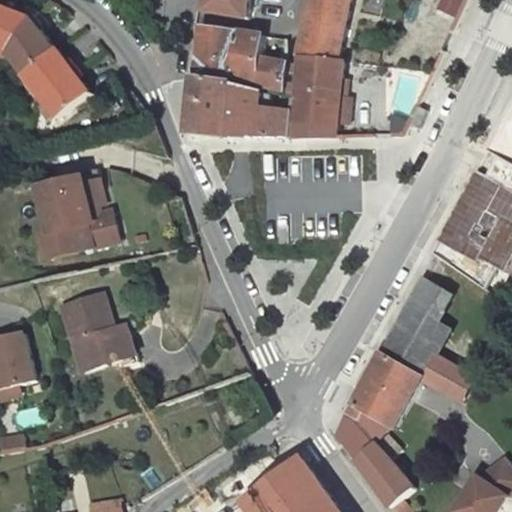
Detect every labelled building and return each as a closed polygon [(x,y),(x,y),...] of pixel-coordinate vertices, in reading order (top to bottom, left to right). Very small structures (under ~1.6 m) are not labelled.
[(208,0),(207,12),(251,20),(253,0),(208,0)] [(314,0),(312,13),(301,57),(301,58),(304,58),(340,63),(354,0),(314,0)] [(427,0),(419,17),(455,34),(471,0),(427,0)] [(23,16),(0,6),(0,48),(11,53),(35,21),(23,16)] [(25,11),(23,16),(35,21),(38,17),(25,11)] [(47,28),(38,17),(35,21),(43,31),(47,28)] [(43,31),(35,21),(11,53),(28,75),(59,52),(43,31)] [(241,33),(204,27),(201,54),(198,79),(236,84),(236,82),(241,33)] [(268,37),(241,33),(236,82),(297,95),(300,66),(265,59),(268,37)] [(70,63),(61,50),(59,52),(28,75),(27,76),(43,98),(78,72),(70,63)] [(380,53),(362,53),(362,62),(380,62),(380,53)] [(340,63),(304,58),(295,139),(339,139),(340,123),(350,124),(353,99),(343,98),(347,63),(340,63)] [(74,60),(70,63),(78,72),(81,70),(74,60)] [(378,83),(380,69),(361,66),(359,80),(378,83)] [(81,70),(78,72),(85,82),(88,79),(81,70)] [(78,72),(43,98),(60,120),(94,94),(85,82),(78,72)] [(194,116),(191,136),(228,141),(293,140),(296,100),(273,96),(235,87),(236,84),(198,79),(197,89),(194,116)] [(430,112),(421,108),(412,125),(422,130),(430,112)] [(412,126),(394,118),(394,137),(407,137),(412,126)] [(101,169),(86,172),(88,179),(97,218),(111,215),(101,169)] [(86,172),(70,176),(72,182),(88,179),(86,172)] [(70,176),(56,179),(58,185),(72,182),(70,176)] [(56,179),(41,183),(53,233),(46,235),(51,258),(124,243),(117,213),(111,215),(97,218),(88,179),(72,182),(58,185),(56,179)] [(511,207),(489,190),(455,237),(511,278),(511,207)] [(446,297),(424,284),(406,315),(384,354),(427,379),(439,357),(453,333),(434,321),(446,297)] [(107,295),(65,308),(86,373),(121,362),(125,360),(116,332),(119,331),(118,329),(107,295)] [(129,325),(118,329),(119,331),(116,332),(125,360),(121,362),(123,367),(140,362),(129,325)] [(0,389),(5,389),(5,391),(24,386),(41,382),(29,334),(0,341),(4,355),(0,355),(0,389)] [(360,462),(374,451),(364,442),(382,420),(398,429),(426,381),(427,379),(384,354),(369,380),(347,419),(340,438),(360,462)] [(479,380),(439,357),(427,379),(426,381),(465,404),(479,380)] [(5,389),(0,389),(0,402),(26,396),(24,386),(5,391),(5,389)] [(398,429),(382,420),(364,442),(374,451),(380,445),(390,437),(398,429)] [(27,437),(3,441),(5,453),(29,449),(27,437)] [(395,442),(390,437),(380,445),(385,451),(395,442)] [(374,451),(360,462),(369,475),(396,511),(409,511),(411,511),(404,502),(419,490),(394,461),(405,451),(395,442),(385,451),(380,445),(374,451)] [(337,511),(299,458),(247,494),(259,511),(337,511)] [(479,484),(503,501),(511,493),(511,473),(504,463),(479,484)] [(479,484),(474,481),(453,511),(495,511),(503,501),(479,484)]
